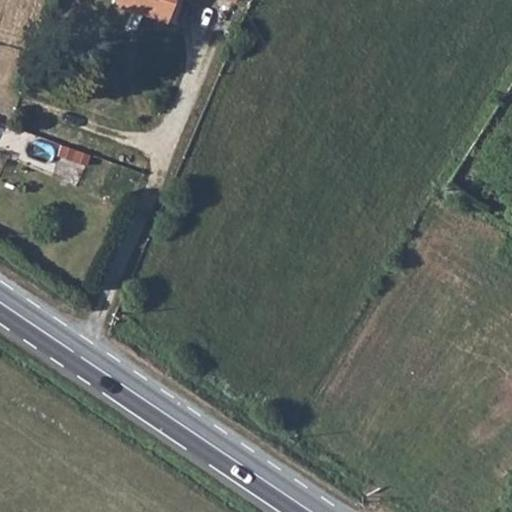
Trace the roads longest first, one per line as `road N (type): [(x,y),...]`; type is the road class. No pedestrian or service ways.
road 1 (primary): [(313,511),(0,301)]
road 2 (unknown): [(78,354),(223,10)]
